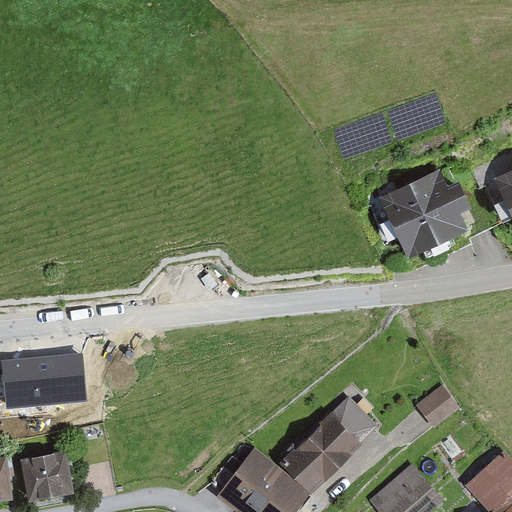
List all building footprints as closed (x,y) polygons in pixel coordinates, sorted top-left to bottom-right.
[(445,157),(372,196),(407,261),(480,221),(445,157)] [(511,162),(489,175),(511,218),(511,162)] [(82,354),(3,362),(8,409),(86,401),(82,354)] [(440,425),(464,407),(447,384),(422,403),(440,425)] [(352,460),(386,425),(352,397),(290,464),(260,449),(226,495),(246,511),(305,511),(319,496),(352,460)] [(77,489),(71,452),(30,459),(37,496),(77,489)] [(511,511),(511,462),(503,453),(464,488),(487,511),(511,511)] [(0,503),(20,499),(12,455),(0,456),(0,503)] [(383,511),(426,511),(447,496),(419,460),(372,496),(383,511)]
